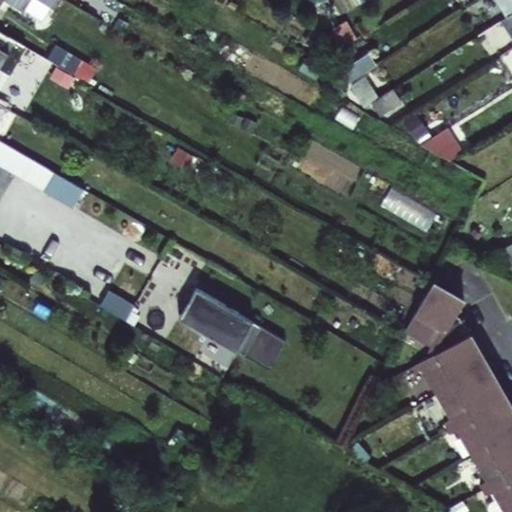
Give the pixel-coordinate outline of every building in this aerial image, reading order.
[(42,0),(57,8),(61,0),(0,0),(0,1),(0,0),(8,0),(23,9),(28,0),(42,0)] [(511,0),(479,0),(495,24),(502,20),(511,13),(511,0)] [(510,34),(502,20),(495,24),(479,34),(488,48),(510,34)] [(335,52),(357,39),(345,21),(332,29),(335,52)] [(57,43),(49,58),(67,69),(76,74),(83,62),(85,58),(57,43)] [(511,65),(511,48),(490,62),(498,74),(511,65)] [(84,79),(91,66),(83,62),(76,74),(84,79)] [(0,89),(9,73),(0,67),(0,89)] [(345,84),(355,78),(349,68),(339,74),(345,84)] [(353,84),(366,105),(372,101),(378,97),(365,77),(353,84)] [(401,101),(393,88),(378,97),(372,101),(379,114),(401,101)] [(0,116),(31,135),(38,124),(0,102),(0,116)] [(422,144),(450,160),(464,152),(448,127),(422,144)] [(0,164),(75,208),(80,199),(87,188),(0,138),(0,164)] [(450,160),(466,169),(472,165),(464,152),(450,160)] [(425,233),(437,214),(391,186),(379,205),(425,233)] [(142,221),(87,188),(80,199),(136,232),(142,221)] [(511,244),(487,260),(510,272),(511,270),(511,244)] [(511,399),(461,316),(456,313),(464,297),(432,281),(413,317),(445,333),(435,352),(424,359),(511,503),(511,399)] [(179,316),(244,354),(247,349),(274,364),(288,340),(196,286),(192,294),(188,291),(177,309),(181,311),(179,316)]
